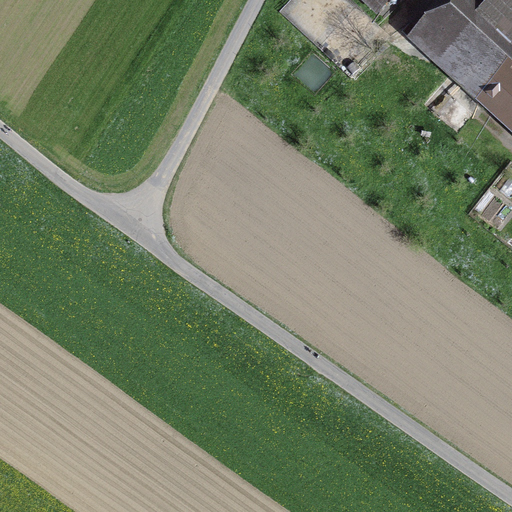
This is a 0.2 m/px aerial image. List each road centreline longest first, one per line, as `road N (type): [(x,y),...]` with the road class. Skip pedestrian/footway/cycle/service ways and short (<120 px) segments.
road 1 (unclassified): [(136,230),(511,492)]
road 2 (unclassified): [(257,0),(136,230)]
road 3 (unclassified): [(136,230),(0,129)]
